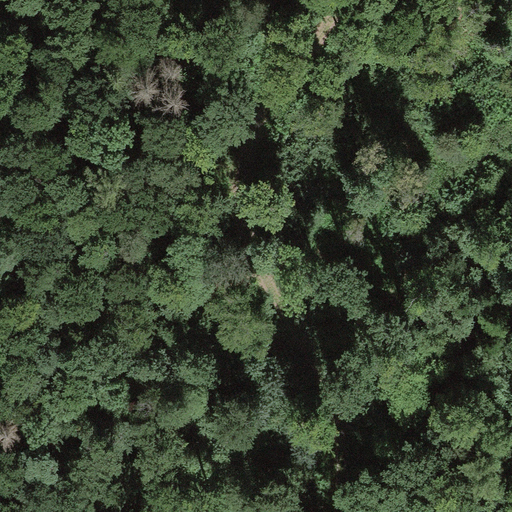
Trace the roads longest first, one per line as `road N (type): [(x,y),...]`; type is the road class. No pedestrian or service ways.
road 1 (track): [(332,511),(330,425),(298,338),(233,268),(220,235),(234,154)]
road 2 (track): [(343,0),(234,154)]
